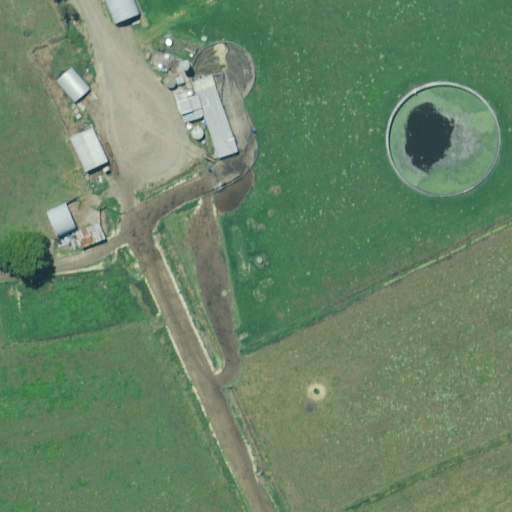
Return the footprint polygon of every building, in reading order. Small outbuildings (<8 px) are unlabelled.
[(141,15),(134,0),(108,0),(118,24),(141,15)] [(90,89),(72,67),(59,78),(77,100),(90,89)] [(197,93),(178,99),(186,123),(205,117),(206,117),(220,159),(238,153),(213,77),(194,84),(197,93)] [(110,163),(94,129),(72,139),(88,173),(110,163)] [(78,229),(68,206),(49,214),(59,237),(78,229)] [(101,227),(78,235),(83,249),(106,241),(101,227)]
